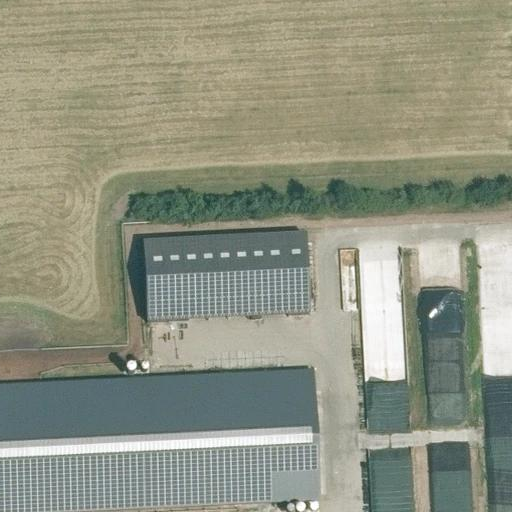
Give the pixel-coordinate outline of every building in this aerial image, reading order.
[(147,324),(168,323),(164,243),(143,245),(147,324)] [(366,433),(411,431),(402,265),(358,267),(366,433)] [(466,379),(464,340),(426,342),(428,381),(466,379)] [(311,377),(0,392),(0,511),(64,511),(317,500),(311,377)] [(367,446),(369,511),(413,511),(410,444),(367,446)]
